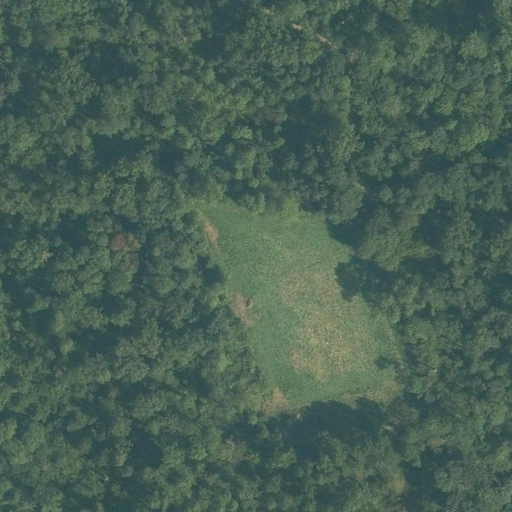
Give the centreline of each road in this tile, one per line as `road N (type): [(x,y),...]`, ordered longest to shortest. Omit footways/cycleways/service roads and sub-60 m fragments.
road 1 (unclassified): [(364,185),(341,55),(238,0)]
road 2 (unclassified): [(364,185),(393,205),(511,219)]
